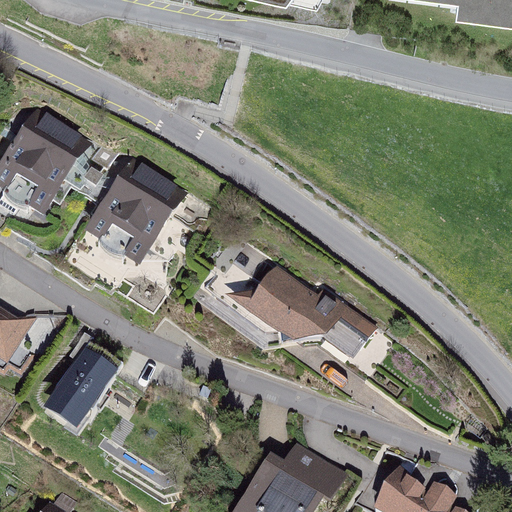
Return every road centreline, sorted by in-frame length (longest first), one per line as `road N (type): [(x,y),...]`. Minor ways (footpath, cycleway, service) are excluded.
road 1 (residential): [(511,393),(463,338),(371,260),(221,152),(0,42)]
road 2 (residential): [(0,259),(138,344),(511,480)]
road 3 (residential): [(111,0),(511,91)]
